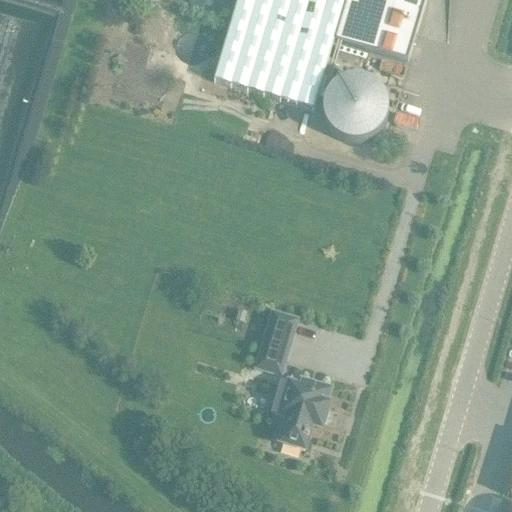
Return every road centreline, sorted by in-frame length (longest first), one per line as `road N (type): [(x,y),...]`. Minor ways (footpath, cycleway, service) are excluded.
road 1 (unclassified): [(427,511),(511,226)]
road 2 (unknown): [(458,0),(441,50),(445,73),(473,106),(511,113)]
